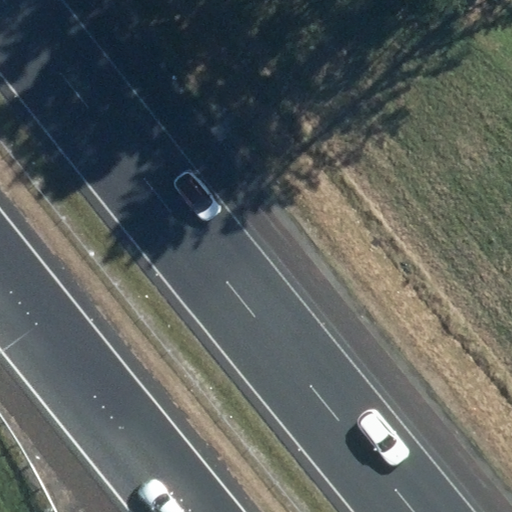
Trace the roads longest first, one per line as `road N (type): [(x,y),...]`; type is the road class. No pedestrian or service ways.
road 1 (motorway): [(7,0),(418,511)]
road 2 (motorway): [(191,511),(0,274)]
